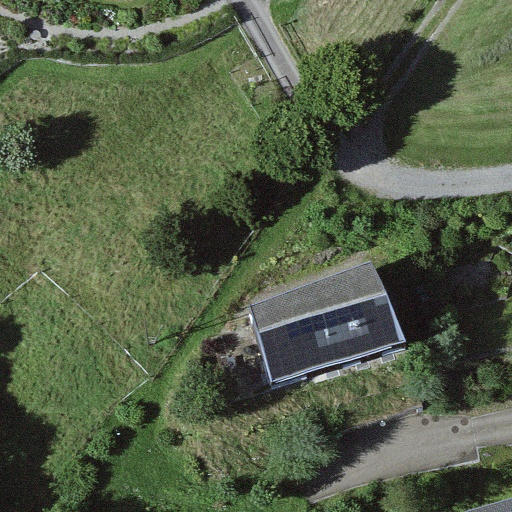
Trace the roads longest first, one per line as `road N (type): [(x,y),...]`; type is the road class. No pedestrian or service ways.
road 1 (track): [(454,0),(343,158)]
road 2 (track): [(234,0),(343,158)]
road 3 (track): [(343,158),(414,182),(511,173)]
